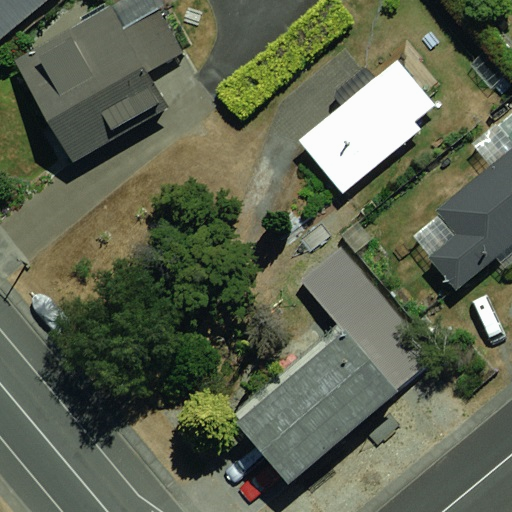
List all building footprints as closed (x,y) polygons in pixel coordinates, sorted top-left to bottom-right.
[(0,0),(0,30),(6,37),(45,0),(0,0)] [(125,12),(18,72),(67,160),(175,99),(125,12)] [(381,87),(302,140),(338,193),(417,140),(381,87)] [(511,153),(411,222),(458,290),(511,253),(511,153)] [(350,320),(245,411),(310,484),(414,393),(350,320)]
